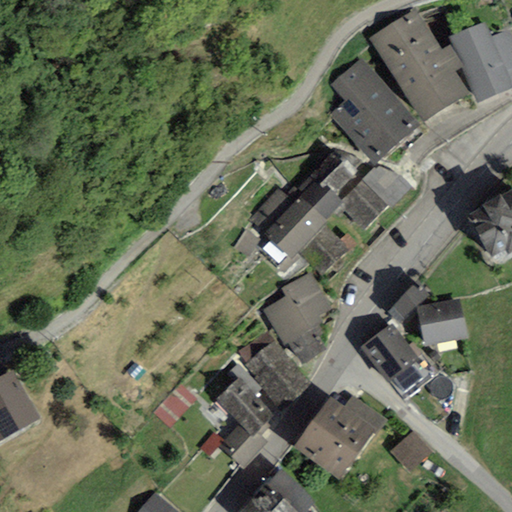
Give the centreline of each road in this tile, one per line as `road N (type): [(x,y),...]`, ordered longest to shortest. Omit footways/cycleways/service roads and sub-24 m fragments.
road 1 (tertiary): [(334,358),(511,144)]
road 2 (unclassified): [(334,358),(480,475),(511,511)]
road 3 (tertiary): [(220,511),(334,358)]
